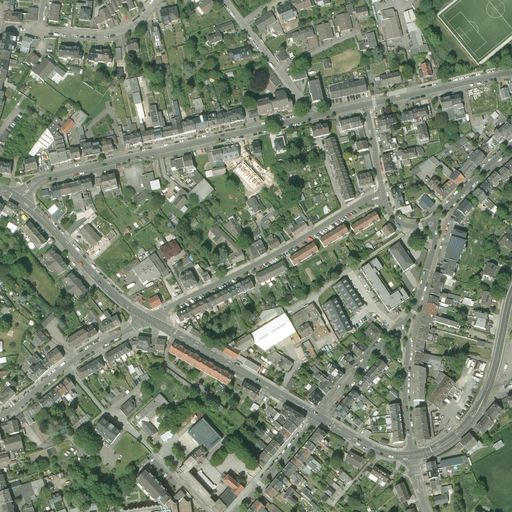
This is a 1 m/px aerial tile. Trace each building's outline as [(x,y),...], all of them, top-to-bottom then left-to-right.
[(14,1),(5,0),(4,12),(13,13),(14,1)] [(122,4),(119,0),(114,0),(115,1),(118,9),(123,7),(122,4)] [(130,0),(129,0),(126,2),(126,3),(130,11),(135,9),(132,4),(130,0)] [(207,0),(199,6),(198,7),(204,15),(215,7),(210,0),(207,0)] [(308,0),(297,0),(295,1),(295,3),(298,9),(303,7),(303,10),(311,7),(309,2),(308,0)] [(415,9),(423,2),(421,0),(417,0),(411,5),(415,9)] [(115,1),(110,3),(111,6),(114,13),(119,11),(118,9),(115,1)] [(85,5),(76,4),(76,9),(78,9),(77,11),(80,12),(79,20),(82,20),(82,21),(82,22),(83,22),(84,23),(85,23),(85,22),(86,22),(86,21),(90,21),(92,10),(92,3),(86,2),(85,5)] [(54,5),(51,5),(50,13),(59,15),(60,6),(59,6),(54,5)] [(289,5),(284,7),(285,8),(283,9),(283,8),(277,11),(282,22),(294,17),(290,9),(289,5)] [(111,6),(107,8),(107,9),(111,17),(115,15),(114,13),(111,6)] [(176,8),(168,10),(170,23),(179,21),(176,8)] [(366,8),(355,11),(357,20),(368,18),(366,8)] [(107,9),(98,13),(100,17),(97,18),(99,24),(111,19),(111,17),(107,9)] [(168,10),(160,12),(162,24),(163,26),(164,29),(168,28),(168,25),(171,24),(170,23),(168,10)] [(392,10),(382,12),(381,14),(387,41),(400,38),(394,11),(392,10)] [(13,13),(4,12),(4,20),(5,22),(20,23),(21,14),(13,13)] [(59,15),(50,13),(49,21),(58,23),(59,15)] [(270,13),(263,17),(263,19),(262,20),(261,19),(254,23),(260,34),(272,27),(277,24),(276,24),(270,13)] [(36,21),(25,20),(25,14),(21,14),(20,23),(32,24),(36,22),(36,21)] [(348,15),(337,17),(341,33),(352,30),(348,17),(348,14),(348,15)] [(218,28),(219,33),(230,29),(231,32),(235,30),(232,23),(218,28)] [(279,23),(276,24),(277,24),(272,27),(277,35),(283,32),(279,23)] [(329,25),(317,27),(318,32),(321,31),(323,41),(332,39),(330,29),(330,28),(329,25)] [(159,34),(157,27),(150,29),(155,46),(161,44),(159,34)] [(209,46),(222,41),(219,33),(218,28),(214,29),(216,36),(207,39),(209,46)] [(311,29),(299,31),(299,33),(286,36),(287,40),(295,38),(296,45),(298,46),(300,46),(301,44),(300,42),(303,41),(303,40),(314,37),(311,29)] [(424,52),(429,51),(427,45),(423,46),(419,30),(410,32),(414,46),(410,48),(412,56),(416,55),(415,55),(424,52)] [(374,33),(366,35),(368,43),(364,44),(365,47),(369,46),(369,49),(377,48),(374,33)] [(16,37),(4,35),(1,52),(10,54),(11,54),(13,43),(15,43),(16,37)] [(33,40),(23,38),(21,48),(29,50),(30,46),(33,40)] [(137,41),(134,42),(134,41),(129,42),(129,43),(126,43),(127,47),(128,51),(134,50),(138,49),(137,41)] [(71,60),(73,49),(60,47),(60,52),(57,52),(57,56),(59,57),(59,59),(68,60),(68,59),(71,60)] [(249,47),(239,50),(232,52),(235,61),(252,57),(249,47)] [(74,49),(73,49),(71,60),(74,60),(74,63),(78,64),(78,60),(81,61),(82,56),(79,55),(80,49),(78,49),(78,48),(74,48),(74,49)] [(96,51),(90,50),(89,57),(88,57),(87,59),(89,60),(89,62),(97,62),(98,51),(96,51)] [(108,51),(105,51),(105,52),(98,51),(97,62),(111,64),(112,58),(109,58),(110,52),(108,52),(108,51)] [(288,58),(282,51),(274,56),(279,62),(281,60),(282,61),(284,60),(285,60),(288,58)] [(10,54),(1,52),(0,55),(0,61),(8,63),(9,60),(10,54)] [(66,74),(56,66),(55,67),(45,59),(39,67),(36,64),(39,59),(33,54),(25,63),(29,66),(31,64),(35,67),(31,71),(44,82),(48,77),(47,76),(52,69),(62,78),(66,74)] [(8,63),(0,61),(0,70),(7,72),(8,65),(8,63)] [(429,64),(421,66),(423,78),(427,77),(427,78),(431,77),(430,76),(432,75),(429,64)] [(262,65),(250,68),(251,74),(263,71),(262,65)] [(281,84),(268,67),(263,71),(276,88),(281,84)] [(399,73),(390,75),(389,71),(386,71),(387,76),(389,86),(390,85),(391,87),(395,86),(394,84),(401,83),(399,73)] [(148,76),(143,77),(145,87),(151,86),(148,76)] [(387,76),(379,78),(380,82),(376,82),(378,88),(389,86),(387,76)] [(136,78),(129,80),(132,95),(139,93),(136,78)] [(323,101),(318,81),(308,83),(308,84),(313,103),(312,103),(323,101)] [(484,89),(476,90),(479,105),(491,102),(490,97),(486,98),(484,89)] [(139,93),(132,95),(135,106),(141,104),(139,93)] [(284,93),(275,95),(277,106),(273,107),(274,114),(278,113),(278,112),(293,109),(291,102),(288,103),(287,98),(284,93)] [(461,95),(450,98),(452,108),(454,117),(455,121),(466,118),(462,104),(461,105),(460,102),(462,101),(461,95)] [(450,98),(439,100),(442,111),(447,109),(452,108),(450,98)] [(203,108),(201,99),(192,101),(193,103),(194,103),(195,109),(203,108)] [(274,114),(273,107),(271,101),(256,104),(258,111),(259,116),(269,114),(270,115),(274,114)] [(141,104),(135,106),(141,134),(144,134),(144,131),(141,119),(143,119),(141,110),(143,109),(141,104)] [(155,106),(150,108),(155,128),(160,127),(157,113),(155,106)] [(69,120),(75,125),(79,128),(89,116),(79,108),(69,120)] [(241,108),(227,111),(227,113),(230,124),(244,120),(243,118),(245,117),(243,110),(242,110),(241,108)] [(426,108),(414,111),(416,119),(417,124),(420,123),(420,122),(419,118),(423,117),(428,116),(426,108)] [(258,111),(248,113),(249,120),(259,117),(259,116),(258,111)] [(414,111),(408,112),(408,113),(409,120),(416,119),(414,111)] [(160,112),(157,113),(160,127),(161,130),(168,128),(167,125),(165,126),(163,120),(162,119),(160,112)] [(221,114),(221,116),(224,125),(230,124),(227,113),(221,114)] [(408,113),(399,115),(401,122),(409,120),(408,113)] [(206,117),(209,129),(218,127),(215,117),(215,115),(206,117)] [(395,115),(383,118),(385,126),(386,131),(389,130),(390,130),(390,128),(393,127),(393,126),(392,124),(397,123),(395,115)] [(219,116),(215,117),(218,127),(224,125),(221,116),(219,116)] [(195,122),(193,122),(196,132),(209,129),(206,117),(199,119),(200,121),(195,122)] [(359,118),(349,121),(351,130),(357,129),(358,130),(355,131),(356,135),(359,135),(360,140),(365,138),(362,122),(360,122),(359,118)] [(383,118),(377,119),(379,128),(379,127),(385,126),(383,118)] [(58,135),(60,136),(63,138),(66,135),(59,130),(60,129),(57,126),(60,122),(57,120),(47,133),(55,139),(58,135)] [(59,130),(66,135),(75,125),(69,120),(60,129),(59,130)] [(349,121),(339,123),(341,132),(351,130),(349,121)] [(417,124),(410,125),(411,129),(417,128),(418,134),(426,132),(424,121),(420,122),(420,123),(417,124)] [(511,125),(509,122),(508,121),(505,124),(506,125),(501,130),(508,138),(511,133),(511,125)] [(193,122),(182,125),(184,134),(196,132),(193,122)] [(140,134),(137,135),(135,125),(132,126),(128,126),(129,132),(130,137),(133,146),(139,144),(139,145),(142,144),(140,134)] [(179,126),(176,126),(178,136),(184,134),(182,125),(179,126)] [(319,126),(317,126),(317,128),(311,129),(313,139),(328,135),(326,126),(320,127),(319,126)] [(385,126),(379,127),(381,135),(389,133),(389,134),(390,134),(389,130),(386,131),(385,126)] [(77,131),(79,142),(85,141),(82,128),(79,128),(77,131)] [(168,128),(161,130),(163,139),(173,137),(171,128),(168,128)] [(161,130),(152,132),(154,141),(163,139),(161,130)] [(498,132),(497,130),(493,134),(495,135),(485,144),(489,149),(493,152),(508,138),(501,130),(498,132)] [(6,131),(0,139),(0,141),(1,142),(0,143),(0,146),(1,147),(10,135),(6,131)] [(144,134),(141,134),(143,144),(154,141),(152,132),(144,134)] [(426,132),(418,134),(420,144),(428,142),(426,132)] [(55,141),(55,139),(47,133),(30,155),(34,158),(40,150),(47,151),(55,141)] [(381,135),(380,135),(382,142),(390,140),(389,134),(389,133),(381,135)] [(58,154),(66,152),(63,138),(60,136),(58,135),(55,139),(55,141),(58,154)] [(130,137),(126,138),(123,138),(123,139),(124,141),(122,142),(122,144),(124,144),(125,148),(133,146),(130,137)] [(276,142),(274,142),(276,151),(283,150),(282,146),(285,146),(283,137),(278,138),(278,139),(275,139),(276,142)] [(465,137),(452,145),(458,150),(468,160),(474,154),(473,153),(474,153),(472,151),(468,155),(463,150),(464,149),(462,147),(469,142),(465,137)] [(109,141),(99,143),(99,144),(101,153),(104,153),(105,154),(107,153),(108,152),(113,150),(112,146),(114,146),(112,138),(109,139),(109,141)] [(334,138),(324,142),(329,157),(339,154),(334,138)] [(390,140),(382,142),(384,152),(395,149),(394,145),(396,144),(395,139),(390,140)] [(55,141),(47,151),(49,156),(58,154),(55,141)] [(365,141),(355,144),(357,152),(367,150),(365,141)] [(259,142),(252,144),(252,145),(250,146),(251,153),(254,152),(254,154),(255,154),(256,157),(261,156),(259,142)] [(99,144),(92,146),(94,155),(101,153),(99,144)] [(485,144),(484,144),(478,150),(482,155),(489,149),(485,144)] [(452,145),(437,154),(441,158),(443,157),(444,159),(455,150),(456,151),(458,150),(452,145)] [(84,148),(83,148),(85,157),(94,155),(92,146),(84,148)] [(231,148),(234,160),(245,158),(244,154),(239,149),(237,149),(237,147),(231,148)] [(71,161),(80,159),(78,149),(73,150),(73,149),(69,150),(69,151),(70,155),(71,161)] [(412,150),(407,151),(409,159),(416,158),(415,154),(414,149),(412,150)] [(221,150),(211,152),(213,162),(221,160),(223,160),(221,150)] [(482,155),(478,150),(476,152),(475,152),(474,153),(473,153),(474,154),(468,160),(476,168),(486,158),(482,155)] [(70,155),(69,151),(66,152),(58,154),(60,164),(68,162),(67,161),(71,161),(70,155)] [(402,152),(400,153),(401,157),(402,161),(404,166),(406,166),(410,165),(409,159),(407,151),(402,152)] [(363,155),(367,175),(370,174),(373,173),(369,153),(363,155)] [(51,166),(60,164),(58,154),(49,156),(51,166)] [(343,168),(339,154),(329,157),(334,172),(343,168)] [(387,155),(381,157),(383,165),(390,163),(390,159),(389,155),(387,155)] [(191,157),(182,159),(184,169),(193,167),(191,157)] [(433,157),(428,160),(432,164),(436,167),(440,164),(433,157)] [(182,159),(175,160),(175,161),(170,162),(171,168),(175,167),(176,170),(184,169),(182,159)] [(35,160),(24,162),(26,172),(37,169),(35,160)] [(428,160),(417,167),(421,171),(423,170),(424,170),(426,168),(426,169),(428,167),(430,165),(432,164),(428,160)] [(468,160),(460,168),(461,169),(457,173),(464,180),(476,168),(468,160)] [(457,173),(456,172),(453,176),(450,174),(451,173),(441,162),(440,164),(436,167),(451,181),(457,187),(464,180),(457,173)] [(234,172),(238,176),(247,167),(243,163),(234,172)] [(390,163),(383,165),(385,173),(391,171),(392,171),(391,167),(390,163)] [(11,164),(3,164),(1,174),(10,174),(11,164)] [(214,190),(193,167),(184,169),(185,174),(188,173),(189,177),(198,185),(188,194),(199,204),(214,190)] [(238,176),(242,180),(251,171),(247,167),(238,176)] [(417,167),(410,171),(414,176),(416,174),(417,174),(419,173),(421,171),(417,167)] [(219,169),(205,172),(206,178),(226,174),(224,168),(219,169)] [(343,168),(334,172),(339,187),(349,184),(343,168)] [(504,168),(496,175),(500,180),(503,182),(511,175),(504,168)] [(242,180),(246,184),(254,175),(251,171),(242,180)] [(494,173),(487,181),(493,187),(500,180),(496,175),(494,173)] [(152,174),(145,176),(145,177),(141,178),(142,184),(144,187),(148,186),(150,185),(149,183),(154,182),(152,174)] [(367,175),(357,177),(359,188),(373,185),(370,174),(367,175)] [(246,184),(249,187),(258,179),(254,175),(246,184)] [(117,185),(115,177),(108,179),(112,192),(118,191),(117,185)] [(434,178),(427,185),(437,194),(440,191),(440,190),(437,187),(440,184),(434,178)] [(108,179),(101,180),(105,194),(112,192),(108,179)] [(258,179),(249,187),(253,191),(262,183),(258,179)] [(90,180),(81,182),(83,192),(83,194),(86,193),(89,193),(89,190),(93,189),(90,180)] [(148,186),(144,187),(149,191),(159,189),(158,181),(154,182),(149,183),(150,185),(148,186)] [(457,187),(451,181),(446,185),(446,184),(440,190),(440,191),(437,194),(444,200),(457,187)] [(487,181),(478,189),(484,195),(493,187),(487,181)] [(81,182),(69,185),(71,194),(80,192),(83,192),(81,182)] [(354,199),(349,184),(339,187),(343,202),(354,199)] [(69,185),(66,186),(66,185),(63,186),(59,187),(62,197),(65,196),(68,195),(71,194),(69,185)] [(59,187),(54,188),(51,189),(53,200),(57,199),(56,198),(60,197),(61,197),(62,197),(59,187)] [(398,189),(390,191),(392,197),(400,194),(404,193),(402,187),(398,189)] [(478,189),(472,195),(480,204),(484,201),(483,200),(486,197),(484,195),(478,189)] [(144,191),(134,199),(138,204),(148,196),(144,191)] [(80,192),(71,194),(76,215),(85,213),(80,192)] [(86,193),(83,194),(85,201),(94,213),(97,211),(95,209),(96,208),(91,198),(89,193),(86,193)] [(299,203),(305,200),(302,194),(296,196),(299,203)] [(400,194),(392,197),(394,205),(403,203),(400,194)] [(434,205),(425,195),(421,199),(422,201),(419,205),(425,210),(428,207),(430,209),(434,205)] [(187,202),(180,196),(173,204),(180,210),(187,202)] [(256,196),(246,202),(250,209),(252,207),(255,213),(260,210),(262,213),(266,210),(264,207),(263,208),(256,196)] [(495,206),(488,200),(484,204),(491,211),(495,206)] [(473,208),(465,201),(457,210),(465,217),(473,208)] [(17,209),(8,203),(5,209),(2,213),(11,218),(17,209)] [(403,203),(394,205),(396,210),(401,209),(403,214),(412,211),(410,206),(404,208),(403,203)] [(277,211),(273,206),(268,211),(270,214),(261,221),(263,224),(267,220),(277,211)] [(465,217),(457,210),(453,215),(457,219),(454,222),(459,224),(465,217)] [(307,221),(301,213),(298,215),(300,218),(301,218),(304,223),(307,221)] [(367,228),(379,221),(374,213),(362,220),(367,228)] [(230,222),(226,224),(225,223),(222,224),(225,230),(228,228),(231,233),(233,232),(235,236),(243,232),(235,219),(234,219),(233,217),(228,219),(230,222)] [(195,227),(198,223),(196,221),(197,221),(194,218),(190,223),(192,225),(195,227)] [(304,223),(301,218),(300,218),(295,222),(298,226),(297,227),(301,232),(308,228),(304,223)] [(261,226),(264,231),(272,225),(268,220),(267,220),(263,224),(261,226)] [(354,235),(367,228),(362,220),(350,228),(354,235)] [(46,243),(29,223),(22,229),(39,249),(46,243)] [(18,228),(11,224),(10,226),(8,229),(13,234),(18,228)] [(88,224),(79,232),(82,236),(83,236),(93,247),(101,240),(97,237),(99,235),(90,225),(89,225),(88,224)] [(233,254),(240,250),(216,225),(210,231),(211,232),(211,231),(216,237),(213,240),(219,246),(223,242),(231,250),(230,251),(233,253),(233,254)] [(297,227),(294,229),(291,225),(287,227),(290,231),(294,237),(301,232),(297,227)] [(394,233),(389,225),(381,230),(387,239),(394,233)] [(336,241),(348,234),(344,226),(331,233),(336,241)] [(253,236),(254,238),(260,235),(258,228),(251,232),(251,233),(248,235),(250,238),(253,236)] [(444,260),(456,263),(457,264),(459,256),(460,256),(464,243),(463,242),(465,235),(453,231),(449,244),(448,247),(444,260)] [(511,235),(511,236),(509,232),(507,234),(500,241),(498,242),(499,243),(501,241),(511,250),(511,249),(511,235)] [(285,241),(280,233),(277,234),(278,238),(276,239),(279,244),(285,241)] [(323,248),(336,241),(331,233),(319,240),(323,248)] [(266,239),(268,244),(272,250),(280,245),(279,244),(276,239),(275,236),(272,237),(271,235),(268,236),(269,237),(266,239)] [(266,253),(260,241),(253,244),(259,255),(260,256),(266,253)] [(174,242),(173,243),(172,242),(168,244),(169,245),(167,246),(173,256),(174,256),(176,255),(176,256),(179,254),(179,253),(181,252),(179,249),(174,242)] [(369,251),(373,249),(370,242),(365,245),(369,251)] [(399,243),(388,250),(403,273),(414,265),(399,243)] [(259,255),(253,244),(252,244),(249,246),(250,247),(250,249),(254,257),(259,255)] [(306,259),(319,252),(314,244),(302,251),(306,259)] [(167,246),(164,248),(163,246),(159,249),(160,250),(165,257),(167,260),(169,259),(172,257),(173,256),(167,246)] [(58,257),(52,249),(49,252),(48,252),(45,254),(45,255),(43,257),(48,263),(46,265),(52,271),(54,269),(59,275),(62,272),(63,273),(65,270),(65,269),(68,267),(61,259),(61,258),(59,257),(58,257)] [(233,254),(213,263),(214,266),(217,272),(218,274),(231,267),(230,265),(233,264),(233,265),(245,259),(240,250),(233,254)] [(294,266),(306,259),(302,251),(289,259),(294,266)] [(169,275),(158,258),(155,254),(149,258),(160,275),(162,274),(165,278),(169,275)] [(188,257),(180,262),(183,267),(191,262),(188,257)] [(136,266),(132,269),(144,286),(160,275),(149,258),(136,266)] [(360,269),(389,311),(408,298),(401,288),(391,295),(376,273),(382,268),(376,259),(360,269)] [(456,263),(444,260),(442,266),(441,269),(440,276),(445,277),(451,279),(456,263)] [(132,269),(136,266),(133,262),(118,273),(121,277),(132,269)] [(283,262),(278,265),(282,273),(287,270),(286,269),(288,268),(286,265),(285,266),(283,262)] [(496,267),(487,263),(483,272),(481,271),(478,277),(481,278),(483,274),(489,276),(492,277),(496,267)] [(200,277),(201,276),(203,275),(197,265),(194,267),(200,277)] [(282,273),(278,265),(272,268),(276,276),(282,273)] [(214,266),(209,268),(210,272),(212,274),(217,272),(214,266)] [(272,268),(266,271),(270,279),(276,276),(272,268)] [(270,279),(266,271),(261,274),(265,282),(270,279)] [(197,285),(191,272),(188,274),(188,273),(187,273),(186,273),(186,274),(186,275),(182,277),(182,276),(181,276),(180,277),(180,278),(179,279),(185,291),(197,285)] [(201,276),(204,283),(210,280),(207,273),(203,275),(201,276)] [(78,281),(72,274),(70,275),(68,275),(65,278),(65,279),(63,281),(68,287),(65,289),(71,296),(74,293),(79,299),(82,297),(83,297),(85,295),(85,293),(88,291),(81,284),(81,283),(79,281),(78,281)] [(265,282),(261,274),(255,276),(259,284),(265,282)] [(440,276),(434,274),(432,284),(442,287),(445,277),(440,276)] [(345,279),(335,286),(353,313),(363,306),(345,279)] [(249,280),(241,284),(245,292),(249,290),(249,291),(253,289),(249,280)] [(241,284),(234,287),(238,295),(242,293),(243,294),(245,293),(245,292),(241,284)] [(442,287),(432,284),(429,294),(438,297),(440,291),(441,292),(443,287),(442,287)] [(234,287),(227,291),(230,298),(231,300),(232,299),(232,298),(238,295),(234,287)] [(227,291),(219,295),(223,303),(224,305),(226,304),(225,301),(230,298),(227,291)] [(493,295),(482,292),(478,304),(489,307),(493,295)] [(142,297),(139,295),(138,297),(137,297),(134,300),(141,305),(144,302),(140,299),(142,297)] [(219,295),(212,298),(216,306),(217,306),(223,303),(219,295)] [(158,300),(157,297),(154,298),(151,300),(148,301),(152,309),(161,305),(158,300)] [(438,299),(428,297),(426,304),(436,307),(438,299)] [(464,297),(462,303),(473,306),(475,300),(464,297)] [(212,298),(205,301),(209,309),(216,306),(212,298)] [(335,300),(325,305),(341,336),(351,330),(335,300)] [(205,301),(198,305),(202,313),(209,309),(205,301)] [(317,311),(313,304),(300,311),(300,312),(298,313),(300,315),(302,314),(308,324),(299,329),(304,338),(313,333),(314,334),(312,336),(311,337),(315,343),(330,334),(325,326),(320,317),(321,316),(317,310),(317,311)] [(436,307),(426,304),(423,314),(433,317),(435,317),(438,307),(436,307)] [(198,305),(191,308),(195,316),(202,313),(198,305)] [(287,360),(274,351),(275,350),(273,346),(291,335),(296,343),(299,341),(300,342),(301,342),(281,307),(263,311),(260,316),(266,325),(250,335),(255,344),(269,354),(279,361),(283,363),(283,364),(287,360)] [(195,316),(191,308),(185,311),(189,319),(195,316)] [(98,317),(92,309),(89,312),(89,313),(95,319),(98,317)] [(185,311),(176,315),(180,324),(189,319),(185,311)] [(482,313),(475,311),(473,317),(476,318),(487,321),(488,316),(489,317),(490,315),(489,314),(482,313)] [(112,319),(106,312),(103,314),(108,321),(108,320),(112,319)] [(90,323),(95,319),(89,313),(87,315),(88,316),(86,318),(90,323)] [(39,326),(43,330),(56,318),(52,314),(39,326)] [(112,319),(108,320),(115,328),(120,325),(119,322),(124,320),(121,314),(112,319)] [(433,317),(423,314),(420,326),(429,328),(430,325),(431,325),(433,317)] [(371,317),(367,321),(372,325),(376,320),(371,317)] [(487,321),(476,318),(474,326),(485,329),(487,321)] [(115,328),(108,320),(108,321),(101,324),(105,332),(115,328)] [(192,328),(187,325),(184,330),(189,333),(192,328)] [(377,330),(372,325),(365,333),(374,341),(380,333),(378,331),(377,330)] [(92,326),(85,331),(90,338),(97,334),(95,330),(96,329),(95,328),(94,328),(92,326)] [(84,329),(66,340),(72,349),(90,338),(85,331),(84,329)] [(200,333),(193,329),(190,333),(197,338),(198,338),(200,333)] [(38,337),(32,342),(37,348),(40,345),(40,346),(47,339),(40,332),(37,335),(38,337)] [(428,334),(419,332),(417,341),(425,342),(426,342),(428,334)] [(250,335),(235,344),(240,353),(255,344),(250,335)] [(150,339),(144,338),(142,349),(141,350),(148,351),(148,348),(149,346),(150,346),(151,344),(149,344),(150,339)] [(166,341),(157,340),(156,347),(155,351),(156,351),(164,352),(166,341)] [(313,350),(308,341),(303,344),(313,361),(317,359),(312,351),(313,350)] [(425,342),(417,341),(416,347),(424,349),(425,342)] [(235,344),(233,342),(227,345),(223,353),(236,360),(239,355),(240,353),(235,344)] [(126,343),(121,346),(126,354),(131,351),(130,350),(131,350),(129,347),(128,347),(126,343)] [(265,351),(255,344),(252,348),(254,350),(254,349),(262,354),(265,351)] [(365,351),(358,345),(353,350),(360,356),(365,351)] [(121,346),(115,350),(120,357),(126,354),(121,346)] [(183,362),(188,354),(182,351),(183,350),(180,348),(179,349),(173,346),(169,354),(183,362)] [(57,350),(46,358),(47,359),(53,366),(63,358),(57,350)] [(115,350),(110,353),(114,361),(120,357),(115,350)] [(382,357),(386,361),(391,356),(386,352),(382,357)] [(425,355),(416,352),(414,363),(414,367),(421,369),(422,365),(423,362),(425,355)] [(110,353),(104,356),(109,364),(114,361),(110,353)] [(198,369),(203,362),(197,359),(198,358),(195,356),(194,357),(188,353),(188,354),(183,362),(198,370),(198,369)] [(53,366),(47,359),(42,362),(42,361),(41,362),(35,354),(33,356),(35,359),(40,364),(39,365),(46,372),(53,366)] [(279,361),(269,354),(266,359),(276,366),(279,361)] [(260,368),(239,355),(236,360),(257,373),(260,368)] [(353,359),(348,355),(346,357),(344,356),(339,362),(348,370),(353,364),(351,361),(353,359)] [(442,358),(425,355),(423,362),(427,363),(427,364),(434,366),(433,369),(443,371),(445,362),(441,361),(442,358)] [(46,372),(39,365),(40,364),(35,359),(31,362),(36,368),(34,369),(33,368),(28,373),(26,376),(35,383),(46,372)] [(99,359),(94,362),(98,370),(104,367),(103,365),(104,364),(102,362),(101,362),(99,359)] [(293,364),(287,360),(283,364),(283,363),(281,366),(288,372),(293,364)] [(386,366),(379,360),(374,367),(380,372),(386,366)] [(213,377),(218,369),(212,366),(213,365),(210,364),(209,364),(203,361),(203,362),(198,369),(213,378),(213,377)] [(485,370),(486,363),(478,361),(477,368),(485,370)] [(94,362),(88,365),(93,373),(98,370),(94,362)] [(132,374),(136,371),(132,364),(128,366),(132,374)] [(88,365),(83,368),(87,376),(93,373),(88,365)] [(336,369),(331,365),(328,369),(329,371),(327,373),(330,375),(338,382),(343,376),(336,369)] [(193,386),(165,367),(161,371),(190,391),(193,386)] [(380,372),(374,367),(368,373),(375,379),(377,377),(378,378),(379,375),(378,375),(380,372)] [(414,367),(413,367),(413,375),(413,384),(424,384),(425,384),(425,370),(421,369),(414,367)] [(83,368),(78,371),(82,379),(87,376),(83,368)] [(228,386),(233,377),(227,374),(228,373),(225,371),(224,372),(218,369),(213,377),(228,386)] [(0,373),(0,383),(0,381),(0,378),(8,376),(10,371),(0,373)] [(338,382),(330,375),(327,379),(320,373),(318,375),(321,377),(333,388),(338,382)] [(368,373),(362,380),(369,386),(370,386),(371,385),(371,384),(375,379),(368,373)] [(455,383),(445,376),(442,380),(452,387),(455,383)] [(333,388),(321,377),(319,380),(321,383),(323,383),(318,388),(326,395),(333,388)] [(289,391),(296,380),(292,378),(286,388),(289,391)] [(68,379),(61,385),(71,397),(73,395),(70,390),(74,387),(68,379)] [(369,386),(362,380),(357,386),(360,389),(359,390),(360,391),(361,390),(363,392),(369,386)] [(442,380),(427,400),(437,407),(452,387),(442,380)] [(254,388),(243,382),(239,391),(249,397),(254,388)] [(424,384),(413,384),(413,402),(419,402),(424,402),(424,384)] [(71,397),(61,385),(54,391),(60,398),(61,397),(63,395),(68,401),(72,398),(71,397)] [(315,390),(312,387),(311,389),(316,392),(315,393),(319,397),(322,399),(324,398),(315,390)] [(3,405),(15,394),(9,388),(1,396),(1,397),(3,399),(0,401),(3,405)] [(259,392),(254,388),(249,397),(254,400),(259,392)] [(387,394),(394,400),(400,394),(393,388),(387,394)] [(54,391),(48,396),(53,403),(60,398),(54,391)] [(352,391),(347,397),(354,403),(359,397),(352,391)] [(111,392),(106,396),(109,401),(115,397),(111,392)] [(315,393),(308,401),(315,407),(321,401),(318,398),(319,397),(315,393)] [(143,428),(152,439),(158,433),(149,424),(170,405),(160,394),(134,418),(136,421),(134,423),(140,430),(143,428)] [(48,396),(39,402),(44,409),(45,410),(53,403),(48,396)] [(347,397),(341,404),(348,411),(350,409),(349,408),(354,403),(347,397)] [(357,405),(364,409),(366,405),(360,401),(357,405)] [(39,402),(31,408),(36,415),(44,409),(39,402)] [(120,410),(127,417),(136,409),(129,402),(120,410)] [(259,407),(253,403),(249,410),(255,413),(259,407)] [(495,403),(484,415),(486,417),(491,422),(502,411),(495,403)] [(348,411),(341,404),(334,412),(337,414),(336,415),(338,418),(340,416),(342,419),(349,411),(348,411)] [(395,405),(395,404),(392,405),(392,406),(388,406),(389,412),(390,412),(390,414),(390,415),(399,414),(398,405),(395,405)] [(277,414),(270,408),(265,414),(270,419),(272,415),(274,417),(277,414)] [(295,414),(284,408),(280,416),(284,420),(286,421),(288,418),(289,418),(291,419),(295,414)] [(420,409),(414,410),(418,442),(429,440),(427,427),(426,422),(427,422),(425,409),(420,409)] [(26,410),(16,416),(22,425),(27,422),(29,424),(33,421),(26,410)] [(304,420),(295,414),(291,419),(288,423),(297,431),(304,422),(304,420)] [(399,414),(390,415),(391,418),(390,418),(390,421),(391,421),(392,424),(401,423),(399,414)] [(78,421),(77,422),(80,426),(90,419),(87,415),(78,421)] [(486,417),(475,428),(482,435),(493,423),(491,422),(486,417)] [(222,439),(203,419),(187,433),(201,448),(201,447),(207,453),(222,439)] [(362,423),(358,419),(354,423),(358,427),(362,423)] [(17,420),(12,421),(12,422),(6,424),(7,428),(4,429),(6,436),(20,433),(17,420)] [(121,435),(103,420),(94,431),(112,446),(121,435)] [(286,421),(284,420),(282,422),(284,424),(283,426),(285,428),(283,430),(291,437),(297,431),(286,421)] [(291,437),(283,430),(275,423),(273,425),(272,426),(279,432),(282,433),(279,435),(287,442),(291,437)] [(401,423),(392,424),(392,427),(391,428),(392,430),(393,430),(393,433),(402,432),(401,423)] [(327,436),(319,430),(313,436),(321,443),(326,447),(328,444),(325,441),(324,442),(322,441),(327,436)] [(371,433),(366,430),(363,436),(368,439),(371,433)] [(393,433),(392,433),(394,444),(403,442),(402,432),(393,433)] [(276,440),(269,434),(267,437),(271,440),(273,442),(276,440)] [(477,444),(469,434),(460,442),(467,452),(468,451),(477,444)] [(287,442),(279,435),(276,440),(273,442),(281,448),(287,442)] [(313,436),(308,442),(315,449),(321,443),(313,436)] [(232,443),(227,438),(221,444),(225,449),(232,443)] [(20,439),(2,443),(5,455),(12,453),(23,450),(20,439)] [(281,448),(273,442),(271,440),(267,444),(270,446),(277,453),(281,448)] [(493,444),(496,450),(505,446),(502,440),(493,444)] [(255,444),(265,452),(267,450),(266,448),(258,441),(255,444)] [(315,449),(308,442),(303,447),(311,454),(315,449)] [(277,453),(270,446),(267,450),(265,452),(272,459),(277,453)] [(197,468),(206,459),(205,457),(207,454),(207,453),(201,447),(201,448),(191,458),(183,465),(184,466),(179,471),(182,474),(179,477),(204,503),(205,503),(210,509),(216,505),(215,504),(210,498),(211,497),(190,474),(192,474),(192,470),(196,466),(197,468)] [(311,454),(303,447),(299,453),(317,469),(318,469),(320,467),(310,458),(308,457),(311,454)] [(23,450),(12,453),(14,459),(18,458),(18,456),(24,454),(23,450)] [(272,459),(265,452),(257,461),(259,463),(257,464),(258,466),(263,470),(272,459)] [(363,460),(350,452),(345,462),(358,469),(361,464),(363,465),(366,460),(363,459),(363,460)] [(5,456),(0,457),(0,459),(1,464),(9,462),(9,461),(14,460),(14,459),(12,453),(5,455),(5,456)] [(317,469),(299,453),(294,458),(302,464),(304,461),(305,464),(314,472),(317,469)] [(340,456),(336,454),(331,462),(334,464),(340,456)] [(302,464),(294,458),(289,464),(296,470),(299,467),(300,469),(307,475),(310,471),(302,464)] [(460,458),(440,462),(440,465),(435,466),(434,462),(426,464),(427,472),(436,470),(461,464),(460,458)] [(296,470),(289,464),(285,469),(296,478),(300,482),(302,479),(295,473),(294,473),(296,470)] [(88,469),(99,478),(102,474),(91,465),(88,469)] [(372,472),(367,468),(362,474),(365,476),(366,475),(369,477),(370,475),(370,474),(372,472)] [(382,472),(374,468),(372,472),(370,474),(370,475),(377,479),(382,472)] [(296,478),(285,469),(280,474),(287,480),(289,477),(290,478),(290,479),(293,481),(296,478)] [(436,470),(427,472),(429,479),(438,477),(436,470)] [(172,499),(145,471),(136,480),(139,484),(138,485),(160,506),(125,511),(124,511),(191,511),(190,502),(187,502),(183,498),(185,496),(181,491),(172,499)] [(390,477),(382,472),(377,479),(385,484),(388,480),(390,477)] [(348,477),(343,473),(339,478),(343,482),(348,477)] [(244,490),(228,476),(227,477),(224,474),(222,476),(221,478),(224,481),(223,482),(229,488),(232,490),(231,491),(237,497),(244,490)] [(287,480),(280,474),(276,479),(285,487),(289,482),(287,480)] [(285,487),(276,479),(269,487),(276,493),(282,486),(284,488),(285,487)] [(450,482),(440,484),(442,494),(449,492),(447,484),(450,484),(450,482)] [(4,483),(0,483),(0,492),(7,491),(9,490),(20,486),(19,483),(10,486),(10,487),(7,488),(7,489),(6,489),(4,483)] [(403,484),(394,487),(401,504),(405,502),(410,500),(403,484)] [(325,491),(332,496),(336,491),(328,486),(325,491)] [(276,493),(269,487),(264,493),(270,499),(276,493)] [(229,488),(219,500),(227,509),(237,497),(231,491),(232,490),(229,488)] [(291,488),(282,498),(286,501),(286,502),(292,507),(296,503),(293,500),(292,501),(289,499),(295,492),(291,488)] [(313,497),(308,493),(310,491),(306,488),(302,492),(311,500),(313,497)] [(7,491),(0,492),(0,502),(1,506),(10,503),(11,503),(7,491)] [(443,497),(433,499),(435,505),(448,502),(446,494),(443,495),(443,497)] [(48,499),(50,506),(51,506),(54,505),(62,502),(59,495),(48,499)] [(329,499),(325,495),(321,500),(325,504),(329,499)] [(224,511),(227,509),(219,500),(215,504),(216,505),(210,509),(213,511),(224,511)] [(280,511),(271,504),(270,505),(264,500),(261,503),(271,511),(280,511)] [(265,508),(257,501),(252,506),(258,511),(261,511),(264,509),(265,508)] [(13,511),(10,503),(1,506),(2,511),(13,511)] [(96,503),(87,505),(89,511),(97,509),(96,503)]
